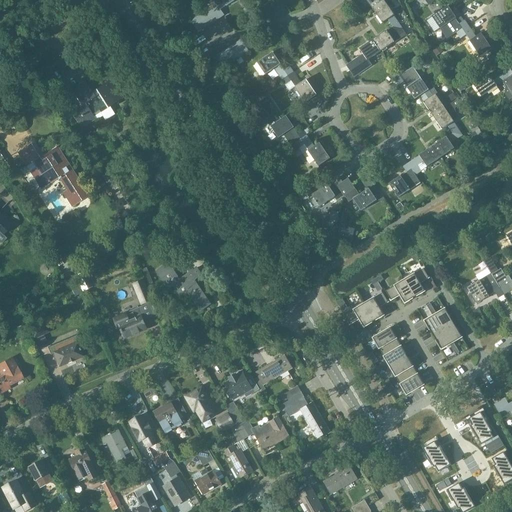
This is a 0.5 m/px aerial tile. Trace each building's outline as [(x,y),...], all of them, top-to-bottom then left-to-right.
[(209,0),(207,2),(210,8),(219,19),(224,15),(220,10),(226,5),(227,6),(236,0),(209,0)] [(366,0),(373,10),(384,3),(382,0),(366,0)] [(387,20),(392,27),(398,23),(393,16),(394,16),(384,3),(373,10),(382,24),(387,20)] [(455,32),(457,34),(468,27),(465,21),(459,25),(455,19),(456,18),(452,13),(450,10),(448,7),(432,18),(440,29),(444,26),(450,36),(455,32)] [(210,8),(206,11),(214,22),(219,19),(210,8)] [(206,11),(201,14),(209,26),(214,22),(206,11)] [(201,14),(196,17),(204,29),(209,26),(201,14)] [(204,29),(196,17),(191,21),(199,33),(204,29)] [(387,31),(373,40),(381,51),(406,34),(398,23),(392,27),(387,31)] [(468,27),(457,34),(460,39),(465,35),(480,58),(492,49),(481,34),(476,37),(468,27)] [(241,40),(236,44),(243,55),(248,51),(241,40)] [(359,49),(363,54),(367,60),(367,61),(381,51),(373,40),(359,49)] [(236,44),(231,47),(238,58),(243,55),(236,44)] [(231,47),(226,50),(233,61),(238,58),(231,47)] [(420,47),(413,52),(416,56),(423,51),(420,47)] [(440,47),(433,51),(437,57),(444,52),(440,47)] [(226,50),(221,54),(228,65),(233,61),(226,50)] [(273,53),(257,64),(264,75),(274,69),(280,65),(281,65),(273,53)] [(424,53),(413,60),(415,63),(426,56),(424,53)] [(228,65),(221,54),(215,57),(223,68),(228,65)] [(346,66),(347,66),(352,63),(359,74),(364,71),(360,65),(367,60),(363,54),(346,66)] [(352,63),(347,66),(354,77),(359,74),(352,63)] [(280,65),(274,69),(281,80),(281,81),(293,73),(290,68),(289,67),(284,71),(280,65)] [(505,88),(506,87),(502,82),(511,75),(511,72),(510,69),(506,72),(503,66),(474,86),(481,97),(497,87),(496,87),(502,83),(505,88)] [(420,96),(433,88),(428,91),(420,79),(417,81),(410,71),(406,74),(402,68),(391,75),(398,86),(403,82),(408,88),(407,88),(415,100),(420,96)] [(293,73),(281,81),(285,86),(289,91),(294,88),(305,104),(317,96),(306,80),(301,84),(296,77),(293,73)] [(511,75),(502,82),(506,87),(504,94),(509,101),(511,98),(511,75)] [(457,86),(460,91),(470,85),(466,80),(457,86)] [(71,91),(83,109),(72,116),(80,129),(95,120),(93,118),(94,117),(96,120),(102,116),(105,121),(114,115),(109,107),(121,100),(109,81),(91,93),(85,82),(71,91)] [(424,103),(433,116),(444,109),(435,95),(437,94),(433,88),(420,96),(424,102),(424,103)] [(254,111),(250,113),(253,116),(255,120),(259,117),(256,114),(259,112),(263,109),(269,118),(266,120),(271,127),(270,127),(278,138),(283,135),(290,147),(295,144),(307,136),(303,131),(297,135),(293,129),(294,128),(286,116),(281,120),(269,101),(267,102),(266,101),(258,107),(257,105),(252,108),(254,111)] [(453,134),(452,134),(453,134),(454,136),(460,132),(453,122),(444,109),(433,116),(442,130),(448,126),(453,134)] [(446,137),(433,146),(440,158),(454,149),(450,144),(462,136),(460,132),(454,136),(453,134),(452,134),(447,138),(446,137)] [(307,136),(295,144),(298,149),(304,145),(308,151),(307,151),(318,167),(330,159),(320,143),(314,147),(309,140),(307,136)] [(25,148),(17,154),(29,172),(40,190),(58,178),(66,190),(62,193),(71,208),(89,196),(57,147),(40,158),(31,144),(25,148)] [(420,156),(408,164),(416,175),(426,167),(440,158),(433,146),(419,156),(420,156)] [(11,166),(2,152),(0,153),(0,169),(2,172),(11,166)] [(416,175),(408,164),(403,168),(407,173),(401,177),(401,176),(389,184),(398,198),(420,183),(415,175),(416,175)] [(102,177),(106,184),(114,180),(109,173),(102,177)] [(327,185),(312,196),(320,207),(335,196),(338,201),(344,198),(344,197),(341,192),(352,184),(348,179),(343,183),(339,177),(327,185)] [(352,184),(341,192),(344,197),(349,203),(353,200),(361,212),(377,201),(369,189),(359,195),(352,184)] [(297,194),(301,201),(313,193),(309,187),(297,194)] [(396,206),(401,213),(405,210),(400,203),(396,206)] [(331,211),(330,222),(338,222),(339,212),(331,211)] [(0,234),(2,236),(12,226),(0,214),(0,234)] [(337,234),(352,237),(354,231),(339,228),(337,234)] [(50,253),(58,267),(66,262),(58,249),(50,253)] [(490,258),(484,262),(492,275),(497,283),(504,295),(508,292),(511,290),(511,280),(511,281),(508,276),(506,277),(501,269),(498,271),(490,258)] [(184,288),(187,291),(201,312),(210,305),(194,281),(201,276),(196,269),(189,274),(190,276),(182,282),(181,280),(179,281),(168,265),(157,273),(168,289),(173,286),(176,289),(177,292),(184,288)] [(142,270),(149,285),(154,283),(147,268),(142,270)] [(403,278),(415,298),(424,292),(420,284),(429,278),(423,269),(414,275),(413,273),(403,278)] [(74,277),(82,293),(93,287),(85,272),(74,277)] [(479,281),(467,288),(477,304),(489,297),(489,296),(495,293),(498,298),(504,295),(497,283),(496,283),(492,277),(491,274),(479,281)] [(404,281),(385,292),(391,301),(400,295),(405,304),(415,298),(403,278),(403,279),(404,281)] [(153,301),(144,280),(132,284),(141,306),(153,301)] [(362,303),(374,322),(384,316),(379,308),(388,302),(383,293),(364,304),(363,302),(362,303)] [(374,322),(362,303),(353,308),(354,310),(344,316),(350,325),(359,320),(364,328),(374,322)] [(144,321),(139,309),(127,314),(126,313),(113,318),(117,330),(120,329),(124,339),(147,329),(144,321)] [(443,330),(453,324),(445,309),(436,314),(435,316),(443,330)] [(476,310),(470,313),(473,318),(473,319),(479,315),(476,310)] [(443,330),(435,316),(433,316),(424,321),(433,336),(443,330)] [(29,329),(37,349),(48,344),(44,335),(49,333),(45,322),(29,329)] [(453,324),(443,330),(451,344),(453,343),(462,338),(453,324)] [(23,326),(17,328),(19,334),(25,332),(23,326)] [(390,329),(373,339),(379,349),(387,344),(393,353),(401,348),(390,329)] [(451,344),(443,330),(433,336),(441,350),(450,345),(451,344)] [(53,353),(59,367),(68,363),(68,364),(74,362),(73,361),(82,357),(77,343),(53,353)] [(407,357),(401,348),(393,353),(387,344),(379,349),(381,353),(389,367),(387,368),(388,368),(407,357)] [(258,377),(255,379),(263,392),(266,390),(264,388),(263,386),(292,368),(285,356),(276,362),(267,367),(256,373),(258,377)] [(418,376),(407,357),(388,368),(393,378),(395,377),(395,376),(404,371),(409,381),(418,376)] [(0,374),(0,375),(0,392),(1,394),(10,389),(8,386),(22,378),(11,358),(0,363),(0,374)] [(404,371),(395,376),(395,377),(398,381),(406,396),(424,385),(418,376),(409,381),(404,371)] [(229,378),(231,381),(225,384),(229,391),(227,393),(231,399),(233,398),(234,400),(244,394),(246,397),(259,390),(251,377),(246,380),(243,374),(237,377),(235,375),(229,378)] [(213,403),(203,386),(184,397),(194,414),(196,413),(203,424),(217,416),(211,404),(213,403)] [(285,394),(288,399),(301,392),(297,386),(285,394)] [(299,411),(300,410),(308,406),(303,398),(304,398),(301,392),(288,399),(291,405),(295,403),(299,411)] [(507,414),(506,414),(509,418),(511,416),(511,402),(509,405),(505,399),(500,402),(507,414)] [(226,407),(237,427),(243,424),(246,422),(243,417),(243,418),(233,402),(226,407)] [(501,417),(506,414),(507,414),(500,402),(494,405),(501,417)] [(174,408),(172,403),(154,413),(165,433),(183,423),(190,420),(181,404),(174,408)] [(313,403),(308,406),(300,410),(318,439),(330,432),(313,403)] [(223,434),(236,426),(228,413),(215,420),(223,434)] [(481,446),(493,439),(490,434),(492,433),(480,413),(468,420),(472,426),(470,427),(481,446)] [(143,439),(148,449),(158,443),(143,416),(130,423),(139,441),(143,439)] [(255,433),(254,434),(257,439),(264,452),(290,437),(278,417),(268,422),(269,423),(260,428),(259,426),(252,428),(255,433)] [(244,440),(254,434),(255,433),(252,428),(248,421),(246,422),(243,424),(237,427),(244,440)] [(244,440),(237,427),(231,430),(231,431),(238,443),(244,440)] [(102,439),(105,445),(107,445),(118,467),(121,465),(120,465),(128,461),(122,450),(128,448),(119,430),(102,439)] [(159,455),(168,450),(163,442),(155,447),(159,455)] [(439,448),(435,442),(423,449),(434,468),(436,468),(439,473),(451,466),(441,447),(439,448)] [(226,457),(229,456),(235,467),(231,470),(236,479),(240,476),(241,478),(253,472),(240,449),(237,450),(234,445),(223,451),(226,457)] [(207,447),(196,453),(201,461),(201,462),(203,466),(208,464),(214,461),(208,451),(207,447)] [(95,472),(94,469),(83,448),(75,452),(77,457),(70,461),(80,482),(87,479),(89,482),(89,481),(90,483),(93,483),(98,481),(98,479),(95,472)] [(131,452),(135,460),(139,459),(134,450),(131,452)] [(152,460),(144,464),(150,475),(164,468),(172,463),(166,451),(152,460)] [(504,486),(511,480),(511,468),(503,453),(491,460),(495,466),(493,467),(504,486)] [(49,475),(42,461),(30,468),(37,481),(41,489),(53,483),(49,475)] [(140,462),(133,465),(140,479),(147,476),(140,462)] [(172,463),(164,468),(172,481),(163,486),(175,506),(190,497),(178,477),(176,475),(180,472),(174,462),(172,463)] [(324,483),(331,495),(358,479),(356,477),(355,475),(353,472),(350,467),(324,483)] [(221,485),(213,471),(195,480),(200,488),(198,489),(202,496),(221,485)] [(141,506),(132,511),(133,511),(134,511),(159,511),(155,503),(162,499),(150,476),(142,480),(146,487),(135,492),(138,498),(137,499),(141,506)] [(37,506),(33,497),(30,493),(25,496),(17,481),(3,488),(3,490),(6,496),(6,495),(14,510),(22,506),(26,511),(37,506)] [(102,485),(107,496),(111,504),(109,504),(112,511),(121,507),(115,493),(109,482),(102,485)] [(443,482),(436,486),(439,491),(442,489),(443,490),(445,489),(447,488),(447,487),(444,482),(443,482)] [(463,490),(459,484),(447,490),(458,510),(460,509),(461,511),(467,511),(475,507),(465,489),(463,490)] [(324,511),(311,488),(299,495),(308,511),(324,511)] [(65,493),(59,496),(63,504),(70,501),(65,493)] [(42,500),(37,502),(40,508),(45,506),(42,500)] [(364,500),(351,508),(353,511),(356,511),(367,505),(364,501),(364,500)]
